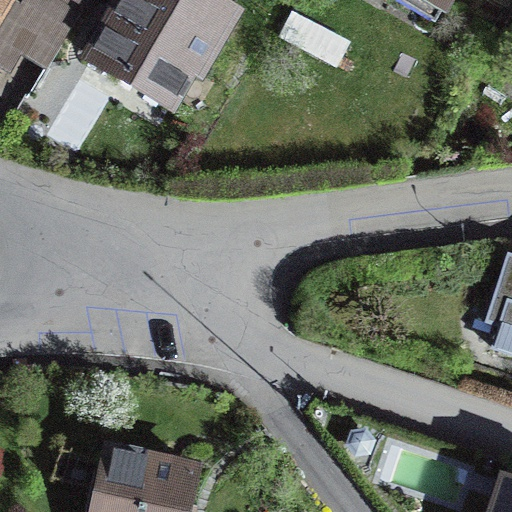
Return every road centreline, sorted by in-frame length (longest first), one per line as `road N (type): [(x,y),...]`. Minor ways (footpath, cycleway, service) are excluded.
road 1 (residential): [(115,267),(302,360),(511,434)]
road 2 (residential): [(511,197),(258,225),(115,267)]
road 3 (residential): [(115,267),(278,403),(353,511)]
road 4 (residential): [(0,191),(115,267)]
road 5 (residential): [(115,267),(0,311)]
